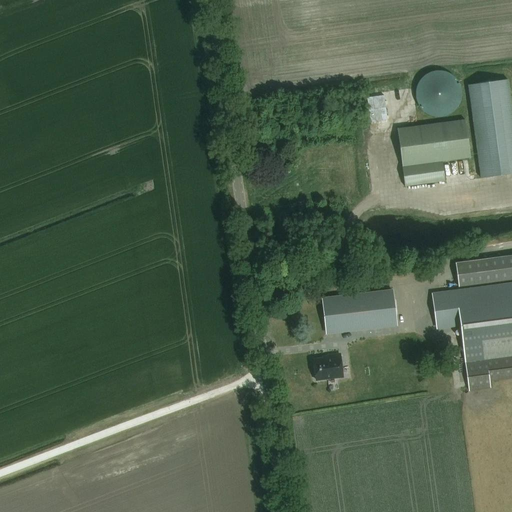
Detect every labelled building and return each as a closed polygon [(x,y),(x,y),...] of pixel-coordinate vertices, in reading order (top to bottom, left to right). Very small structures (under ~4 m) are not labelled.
[(443,74),(440,73),(436,74),(432,75),(429,76),(426,78),(423,81),(421,84),(419,87),(418,91),(418,94),(418,98),(419,102),(420,105),(422,108),(425,111),(428,113),(431,115),(435,116),(439,116),(442,116),(446,115),(449,114),(453,112),(455,109),(457,106),(459,103),(460,99),(461,95),(460,92),(459,88),(458,85),(456,82),(453,79),(450,77),(447,75),(443,74)] [(511,108),(508,79),(467,85),(480,179),(511,174),(511,108)] [(384,97),(367,99),(370,123),(387,121),(384,97)] [(402,166),(405,188),(445,182),(442,163),(470,159),(465,120),(397,129),(402,166)] [(375,138),(304,146),(308,177),(331,174),(332,186),(353,183),(352,172),(379,169),(375,138)] [(458,286),(511,280),(511,256),(456,263),(458,286)] [(511,281),(432,293),(437,328),(461,324),(466,364),(465,365),(469,393),(491,390),(490,383),(511,379),(511,281)] [(392,291),(323,299),(327,334),(341,333),(350,331),(396,326),(392,291)] [(315,382),(343,379),(341,355),(326,356),(326,358),(321,358),(322,359),(313,360),(315,382)] [(331,390),(340,389),(339,379),(330,380),(331,390)]
